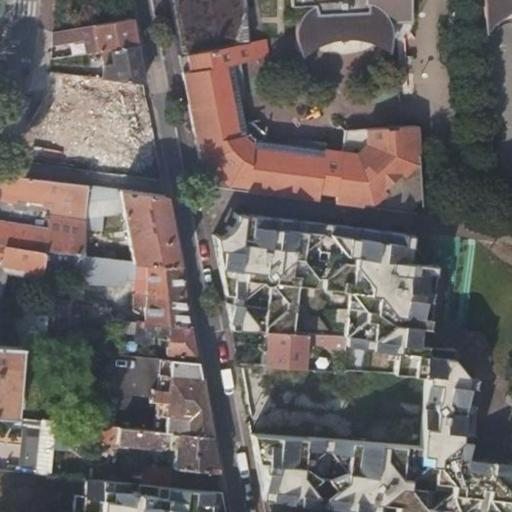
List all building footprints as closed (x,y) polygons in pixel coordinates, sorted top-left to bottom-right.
[(171,0),(182,52),(186,51),(248,40),(244,0),(171,0)] [(291,0),(292,5),(313,4),(313,5),(309,8),(302,15),(299,20),(297,25),(296,33),(299,50),(312,42),(318,39),(327,36),(342,33),(352,33),(369,36),(378,39),(391,47),(393,30),(391,21),(389,17),(396,13),(401,20),(402,20),(401,17),(413,20),(411,0),(291,0)] [(511,0),(478,0),(480,39),(488,26),(511,10),(511,0)] [(136,43),(131,16),(94,23),(98,43),(87,46),(87,51),(112,47),(136,43)] [(98,43),(94,23),(84,25),(87,40),(85,40),(87,46),(98,43)] [(87,40),(84,25),(84,24),(66,27),(67,28),(62,29),(63,39),(85,40),(87,40)] [(182,70),(185,87),(239,92),(233,61),(269,55),(266,37),(248,40),(186,51),(189,68),(182,70)] [(143,80),(136,43),(112,47),(113,57),(114,62),(104,64),(103,75),(141,80),(143,80)] [(113,57),(112,47),(87,51),(87,52),(88,61),(113,57)] [(182,52),(179,53),(182,70),(189,68),(186,51),(182,52)] [(79,95),(80,72),(51,71),(50,94),(79,95)] [(333,199),(407,210),(420,199),(416,125),(365,127),(366,145),(356,152),(340,149),(264,139),(252,137),(246,131),(244,119),(239,92),(185,87),(198,155),(230,188),(317,197),(318,190),(334,192),(333,199)] [(250,118),(244,119),(246,131),(252,137),(264,139),(265,132),(250,118)] [(366,145),(365,127),(343,128),(340,149),(356,152),(366,145)] [(64,142),(35,141),(35,163),(63,163),(64,142)] [(85,219),(87,184),(4,173),(0,181),(0,243),(42,250),(73,253),(83,254),(85,229),(85,219)] [(120,188),(87,184),(93,215),(124,210),(120,188)] [(120,188),(124,210),(133,258),(144,260),(179,264),(165,194),(120,188)] [(317,197),(333,199),(334,192),(318,190),(317,197)] [(220,255),(219,266),(226,302),(235,302),(234,321),(230,321),(231,327),(268,330),(292,331),(298,281),(350,287),(346,335),(345,347),(396,352),(393,375),(425,377),(447,379),(447,374),(441,356),(423,354),(425,344),(418,325),(402,324),(404,300),(407,297),(407,290),(405,286),(409,278),(411,272),(412,261),(408,260),(411,233),(250,213),(247,233),(239,232),(237,239),(246,241),(244,253),(228,251),(220,255)] [(101,220),(85,219),(85,229),(100,229),(101,220)] [(42,250),(0,243),(0,294),(1,295),(6,271),(40,276),(41,269),(42,250)] [(42,250),(41,269),(72,272),(73,253),(42,250)] [(144,260),(133,258),(115,257),(105,256),(83,254),(73,253),(72,272),(71,299),(70,302),(82,303),(83,284),(124,287),(125,280),(135,281),(133,308),(145,309),(146,291),(144,260)] [(184,294),(179,264),(144,260),(146,291),(184,294)] [(190,324),(184,294),(146,291),(145,309),(145,320),(190,324)] [(70,302),(71,299),(39,297),(39,312),(69,315),(70,304),(70,302)] [(69,315),(111,318),(112,307),(70,304),(69,315)] [(24,345),(36,346),(39,312),(22,312),(20,345),(24,345)] [(196,354),(190,324),(145,320),(126,319),(125,328),(137,330),(136,338),(153,339),(154,331),(166,332),(165,351),(196,354)] [(268,330),(266,365),(303,368),(304,342),(304,332),(292,331),(268,330)] [(304,332),(304,342),(330,344),(331,334),(304,332)] [(0,415),(19,417),(24,345),(20,345),(0,342),(0,415)] [(200,377),(197,360),(170,358),(169,374),(200,377)] [(237,363),(241,381),(266,383),(292,385),(292,390),(333,393),(335,370),(303,368),(266,365),(237,363)] [(211,434),(200,377),(169,374),(166,413),(189,414),(187,432),(211,434)] [(446,385),(447,379),(425,377),(419,448),(417,447),(353,442),(324,440),(275,436),(251,434),(251,437),(443,454),(444,450),(457,451),(463,404),(461,397),(457,391),(453,387),(446,385)] [(275,436),(324,440),(325,412),(278,407),(278,408),(275,436)] [(246,408),(251,434),(275,436),(278,408),(246,408)] [(355,415),(353,442),(417,447),(420,417),(355,411),(355,415)] [(324,440),(353,442),(355,415),(325,412),(324,440)] [(41,419),(36,471),(51,473),(57,420),(41,419)] [(118,425),(101,424),(100,436),(118,438),(118,425)] [(118,425),(118,438),(117,442),(159,446),(163,445),(165,430),(118,425)] [(218,471),(211,434),(187,432),(170,430),(170,445),(171,465),(183,467),(218,471)] [(272,462),(270,489),(351,499),(359,493),(365,501),(405,506),(424,490),(433,491),(435,482),(456,463),(457,451),(444,450),(443,454),(251,437),(256,461),(272,462)] [(171,485),(171,465),(161,464),(159,484),(171,485)] [(221,488),(218,471),(183,467),(183,485),(221,488)] [(491,470),(464,467),(462,484),(452,483),(451,492),(431,508),(462,511),(511,511),(511,490),(507,490),(491,470)] [(219,511),(221,488),(183,485),(171,485),(159,484),(86,477),(84,494),(76,493),(73,511),(219,511)]
